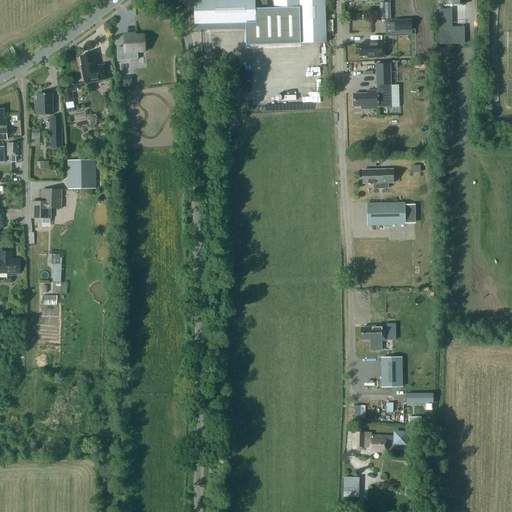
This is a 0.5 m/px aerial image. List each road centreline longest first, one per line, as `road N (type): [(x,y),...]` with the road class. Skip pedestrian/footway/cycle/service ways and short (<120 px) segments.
road 1 (unclassified): [(198,511),(191,64),(167,0)]
road 2 (residential): [(337,0),(350,305)]
road 3 (residential): [(14,68),(26,216)]
road 4 (tertiary): [(14,68),(116,0)]
